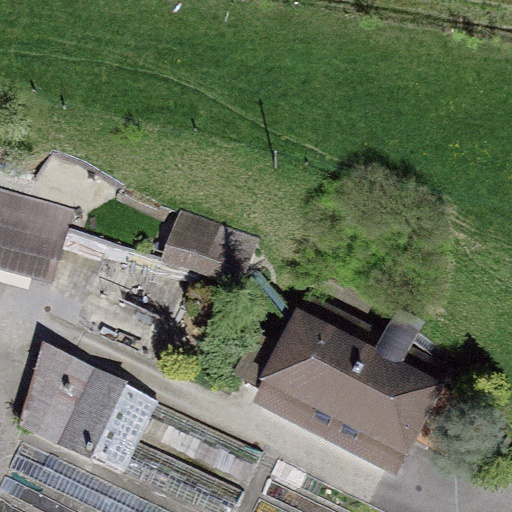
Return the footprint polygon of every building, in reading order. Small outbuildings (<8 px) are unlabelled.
[(76,208),(0,188),(0,273),(55,288),(76,208)] [(252,255),(178,228),(166,261),(239,288),(252,255)] [(449,382),(303,307),(256,398),(402,473),(449,382)] [(186,319),(193,342),(229,331),(222,308),(186,319)] [(247,358),(226,352),(220,370),(241,377),(247,358)] [(238,511),(263,454),(40,354),(20,429),(191,511),(238,511)]
